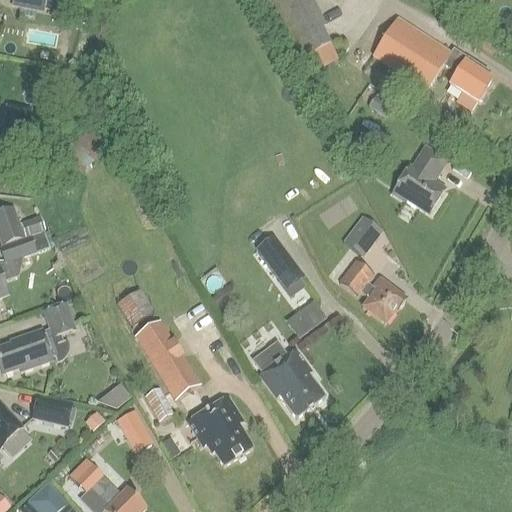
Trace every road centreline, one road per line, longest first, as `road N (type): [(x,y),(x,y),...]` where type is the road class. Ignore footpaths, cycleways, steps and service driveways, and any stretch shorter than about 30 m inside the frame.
road 1 (tertiary): [(279,511),(414,366),(511,210)]
road 2 (unknown): [(511,74),(380,0)]
